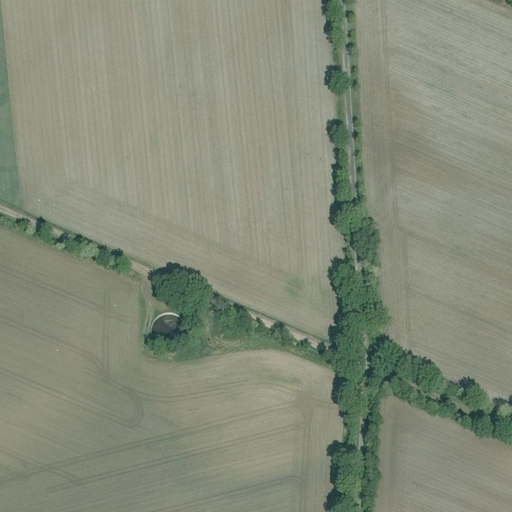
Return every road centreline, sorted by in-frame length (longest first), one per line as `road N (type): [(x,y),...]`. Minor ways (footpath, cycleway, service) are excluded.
road 1 (track): [(511,434),(0,208)]
road 2 (unclassified): [(358,511),(367,467),(343,0)]
